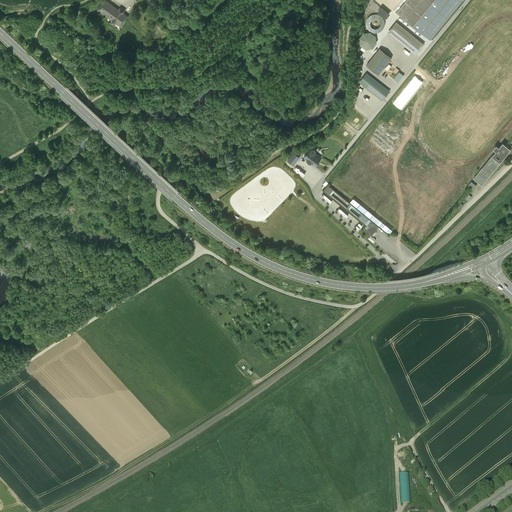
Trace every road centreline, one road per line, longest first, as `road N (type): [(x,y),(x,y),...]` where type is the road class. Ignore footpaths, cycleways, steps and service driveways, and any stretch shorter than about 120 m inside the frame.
road 1 (primary): [(448,273),(405,283),(328,280),(292,272),(239,244),(0,29)]
road 2 (track): [(205,252),(160,211),(161,190),(170,177),(184,176),(227,187),(327,126),(348,89),(356,0)]
road 3 (track): [(447,511),(409,443),(511,355)]
road 4 (track): [(205,252),(277,289),(342,305),(359,305),(388,282)]
road 5 (track): [(45,350),(205,252)]
road 6 (unclassified): [(511,164),(388,282)]
road 7 (track): [(359,305),(253,381)]
